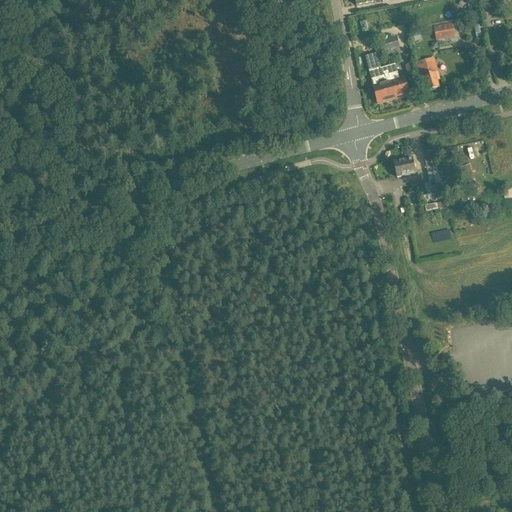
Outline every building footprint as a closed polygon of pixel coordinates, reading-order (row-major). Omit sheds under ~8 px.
[(498,0),(500,8),(511,6),(509,0),(498,0)] [(459,25),(460,32),(470,30),(469,23),(459,25)] [(437,41),(438,40),(445,39),(444,31),(443,25),(434,27),(437,41)] [(418,33),(411,35),(413,42),(420,40),(418,33)] [(377,55),(366,58),(373,85),(378,104),(409,96),(404,77),(399,79),(395,65),(405,62),(403,55),(392,58),(394,65),(381,69),(378,59),(377,55)] [(419,60),(424,76),(428,91),(430,90),(430,91),(436,89),(436,88),(438,88),(436,80),(439,79),(437,72),(430,74),(425,59),(419,60)] [(426,167),(436,165),(435,157),(424,159),(426,167)] [(394,162),(397,177),(416,173),(413,158),(404,160),(394,162)] [(443,163),(436,165),(426,167),(431,186),(451,182),(448,170),(444,170),(443,163)] [(430,185),(419,186),(421,197),(431,196),(430,185)] [(437,203),(425,206),(426,212),(438,209),(437,203)]
